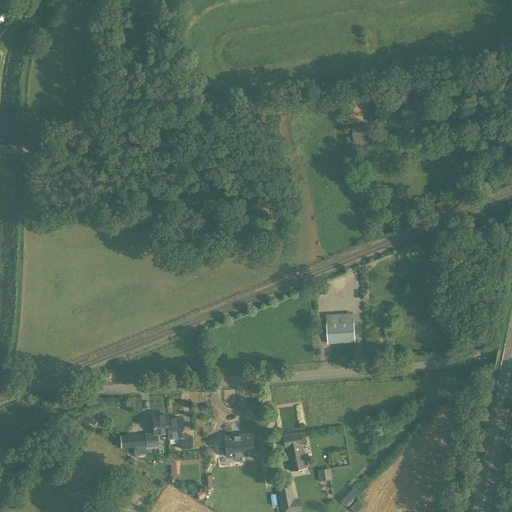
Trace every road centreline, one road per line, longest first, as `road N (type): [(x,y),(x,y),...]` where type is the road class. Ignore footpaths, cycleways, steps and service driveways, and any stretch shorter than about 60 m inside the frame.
road 1 (unclassified): [(0,442),(98,391),(511,355)]
road 2 (track): [(499,79),(68,149),(0,148)]
road 3 (primary): [(481,511),(511,357)]
